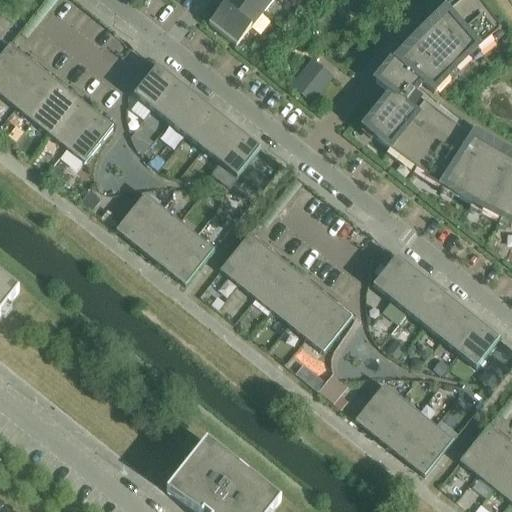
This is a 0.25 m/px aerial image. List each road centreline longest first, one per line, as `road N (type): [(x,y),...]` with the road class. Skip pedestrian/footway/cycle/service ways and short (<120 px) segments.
road 1 (residential): [(511,322),(163,45)]
road 2 (residential): [(136,511),(0,402)]
